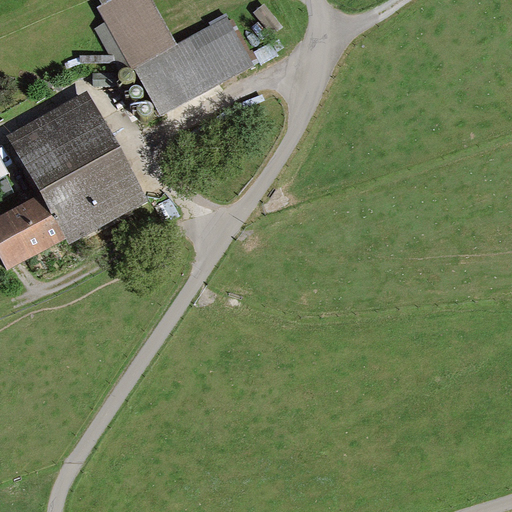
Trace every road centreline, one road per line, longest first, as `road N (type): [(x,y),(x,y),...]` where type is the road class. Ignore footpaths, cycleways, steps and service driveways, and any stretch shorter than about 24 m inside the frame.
road 1 (track): [(241,209),(100,442),(74,511)]
road 2 (track): [(307,0),(329,41),(300,126),(241,209)]
